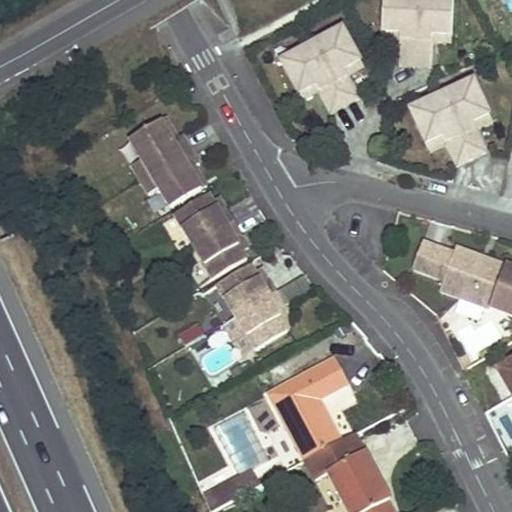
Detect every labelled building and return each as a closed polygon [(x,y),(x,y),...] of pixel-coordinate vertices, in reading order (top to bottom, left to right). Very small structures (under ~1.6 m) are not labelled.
[(448,35),(451,0),(379,0),(377,29),(397,31),(396,40),(393,63),(427,66),(428,41),(428,34),(448,35)] [(358,60),(341,27),(279,63),(297,96),(315,86),(319,92),(331,112),(358,95),(346,76),(342,70),(358,60)] [(397,31),(377,29),(377,38),(396,40),(397,31)] [(428,34),(428,41),(448,42),(448,35),(428,34)] [(342,70),(346,76),(362,67),(358,60),(342,70)] [(488,115),(471,81),(408,113),(424,146),(442,138),(445,146),(455,166),(484,151),(475,132),(471,123),(488,115)] [(315,86),(297,96),(301,103),(319,92),(315,86)] [(471,123),(475,132),(492,123),(488,115),(471,123)] [(172,144),(177,142),(165,122),(160,125),(172,144)] [(130,142),(141,162),(131,168),(139,182),(190,152),(182,139),(177,142),(172,144),(160,125),(130,142)] [(442,138),(424,146),(428,153),(445,146),(442,138)] [(198,167),(190,152),(139,182),(147,196),(158,190),(170,211),(201,194),(189,172),(193,169),(198,167)] [(189,172),(201,194),(206,191),(193,169),(189,172)] [(207,198),(174,217),(193,249),(233,226),(226,213),(218,217),(212,207),(207,198)] [(218,217),(226,213),(220,203),(212,207),(218,217)] [(193,249),(211,282),(244,263),(240,254),(234,245),(242,241),(233,226),(193,249)] [(234,245),(240,254),(247,250),(242,241),(234,245)] [(482,257),(456,247),(453,253),(422,241),(411,269),(443,281),(439,291),(505,316),(509,307),(511,308),(511,268),(505,267),(503,273),(479,263),(482,257)] [(505,267),(482,257),(479,263),(503,273),(505,267)] [(254,278),(249,269),(216,289),(235,322),(275,298),(267,284),(260,288),(254,278)] [(260,288),(267,284),(260,274),(254,278),(260,288)] [(277,316),(283,312),(275,298),(235,322),(243,335),(253,352),(254,354),(288,334),(283,326),(277,316)] [(277,316),(283,326),(289,322),(283,312),(277,316)] [(186,350),(200,342),(194,331),(180,339),(186,350)] [(253,352),(243,335),(230,342),(240,360),(253,352)] [(465,355),(457,359),(463,371),(471,366),(465,355)] [(306,462),(342,443),(319,399),(350,385),(337,360),(271,394),(306,462)] [(511,360),(496,369),(500,376),(507,388),(511,397),(511,360)] [(261,389),(303,373),(299,363),(257,379),(261,389)] [(507,388),(500,376),(495,379),(502,391),(507,388)] [(369,511),(390,502),(356,436),(342,443),(306,462),(315,480),(329,473),(349,511),(369,511)] [(242,497),(260,487),(256,479),(238,489),(242,497)] [(394,511),(390,502),(369,511),(394,511)]
